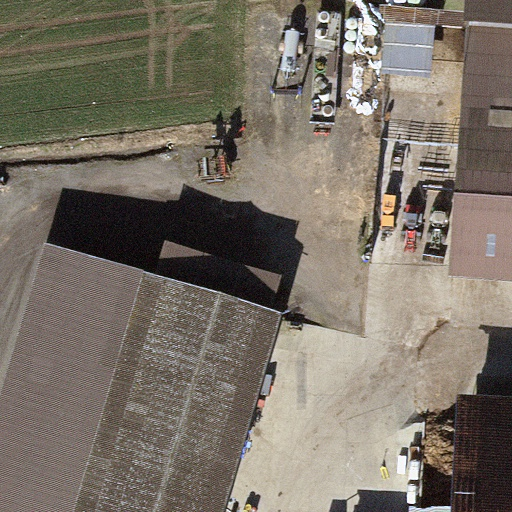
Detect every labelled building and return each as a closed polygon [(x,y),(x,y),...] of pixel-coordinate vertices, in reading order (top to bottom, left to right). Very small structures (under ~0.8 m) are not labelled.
[(267,0),(265,137),(313,137),(315,0),(267,0)] [(511,0),(467,0),(445,284),(511,289),(511,0)] [(354,23),(325,20),(315,104),(344,107),(354,23)] [(37,260),(0,385),(0,511),(222,511),(276,331),(37,260)] [(511,511),(511,403),(443,400),(436,511),(511,511)]
